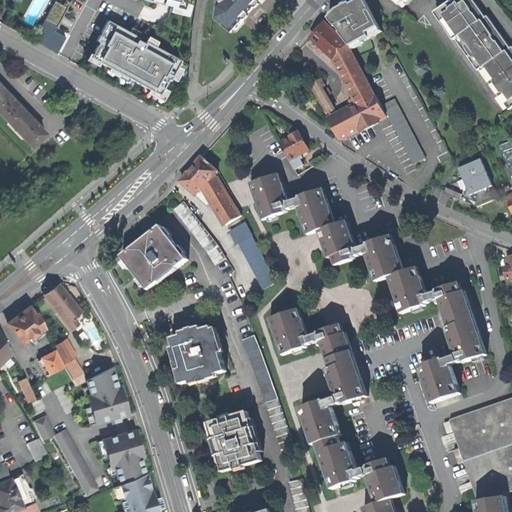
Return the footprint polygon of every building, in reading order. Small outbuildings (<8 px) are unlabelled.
[(172,7),(184,10),(185,4),(186,0),(146,0),(163,4),(172,7)] [(214,20),(230,33),(241,20),(245,20),(247,17),(248,13),(252,7),(256,8),(260,4),(259,0),(223,0),(217,7),(214,20)] [(370,38),(382,32),(364,0),(357,0),(350,4),(349,2),(341,6),(337,9),(328,19),(336,29),(337,28),(341,34),(353,50),(354,49),(351,45),(356,42),(357,44),(370,37),(370,38)] [(459,37),(461,36),(486,18),(475,2),(473,0),(451,0),(450,2),(451,3),(440,10),(459,37)] [(47,16),(45,21),(57,27),(67,10),(56,4),(49,17),(47,16)] [(191,6),(185,4),(184,10),(172,7),(170,12),(188,17),(191,6)] [(484,68),(486,66),(511,49),(496,28),(488,17),(486,18),(461,36),(484,68)] [(57,27),(45,21),(33,41),(57,54),(66,38),(55,32),(57,27)] [(91,56),(101,61),(103,62),(102,64),(110,68),(111,69),(112,67),(129,77),(128,79),(129,79),(149,90),(150,90),(151,89),(161,94),(164,89),(169,80),(170,81),(172,79),(178,67),(181,61),(155,47),(151,45),(150,47),(144,44),(141,42),(138,40),(139,38),(138,37),(129,32),(108,21),(97,41),(99,42),(92,55),(91,56)] [(350,112),(330,123),(340,142),(386,117),(348,45),(324,23),(310,39),(317,45),(334,61),(336,57),(357,97),(349,101),(348,107),(350,112)] [(131,27),(129,32),(138,37),(140,32),(131,27)] [(151,45),(155,47),(158,42),(148,36),(144,44),(150,47),(151,45)] [(511,48),(511,49),(486,66),(511,102),(511,48)] [(98,66),(101,61),(91,56),(92,55),(90,54),(87,60),(98,66)] [(127,82),(129,79),(128,79),(129,77),(112,67),(111,69),(110,68),(108,72),(127,82)] [(178,67),(172,79),(176,81),(183,70),(178,67)] [(326,116),(334,112),(322,90),(326,87),(321,79),(310,86),(326,116)] [(0,113),(32,147),(46,134),(38,125),(32,120),(30,117),(26,114),(24,111),(18,105),(13,100),(7,94),(5,92),(1,88),(0,86),(0,113)] [(150,90),(149,90),(148,93),(163,102),(169,91),(164,89),(161,94),(151,89),(150,90)] [(394,100),(382,107),(413,166),(424,160),(394,100)] [(291,161),(301,155),(309,151),(304,142),(300,133),(281,143),(291,161)] [(511,142),(502,146),(511,171),(511,142)] [(301,155),(291,161),(296,170),(303,166),(301,161),(303,159),(301,155)] [(225,227),(242,216),(236,206),(235,206),(218,179),(218,178),(216,179),(214,177),(218,173),(202,158),(192,170),(181,182),(196,197),(203,189),(215,209),(225,227)] [(460,169),(468,189),(471,196),(493,187),(482,159),(460,169)] [(288,212),(288,211),(286,204),(289,203),(285,190),(279,175),(251,184),(264,220),(288,212)] [(471,196),(468,189),(464,197),(466,198),(467,198),(466,202),(478,207),(498,198),(493,187),(471,196)] [(462,194),(447,188),(445,193),(460,199),(462,194)] [(303,206),(299,207),(308,235),(320,231),(336,226),(324,189),(300,197),(301,199),(303,206)] [(303,206),(301,199),(289,203),(286,204),(288,211),(299,207),(303,206)] [(208,253),(215,266),(227,259),(219,247),(184,202),(175,210),(208,253)] [(360,256),(358,250),(350,228),(348,222),(336,226),(320,231),(329,258),(333,257),(336,266),(357,259),(357,257),(360,256)] [(237,246),(239,245),(263,291),(276,284),(252,238),(254,237),(247,224),(230,232),(237,246)] [(177,269),(189,261),(162,226),(151,235),(150,234),(134,247),(134,248),(123,257),(133,270),(135,272),(149,291),(161,282),(161,283),(178,270),(177,269)] [(372,252),(367,254),(370,262),(376,282),(391,277),(405,273),(393,236),(369,244),(370,246),(372,252)] [(370,246),(358,250),(360,256),(367,254),(372,252),(370,246)] [(424,297),(428,296),(419,268),(405,273),(391,277),(403,314),(427,306),(426,305),(424,297)] [(438,292),(441,300),(463,292),(460,284),(438,291),(438,292)] [(72,331),(78,325),(73,319),(81,313),(59,285),(51,291),(44,296),(67,325),(72,331)] [(441,300),(438,292),(428,296),(424,297),(426,305),(438,301),(441,300)] [(463,292),(441,300),(438,301),(441,311),(444,310),(450,328),(448,329),(457,357),(459,356),(462,363),(462,364),(487,356),(480,334),(472,311),(469,300),(466,292),(463,292)] [(8,324),(23,345),(27,341),(31,346),(38,340),(34,335),(44,327),(34,304),(17,317),(8,324)] [(299,310),(271,320),(283,356),(307,348),(307,347),(318,343),(321,353),(325,352),(328,361),(353,353),(350,343),(347,334),(345,335),(341,326),(319,333),(319,334),(309,338),(299,310)] [(182,386),(227,372),(221,354),(220,354),(212,328),(172,340),(175,349),(171,350),(178,373),(182,386)] [(0,366),(12,354),(9,348),(8,349),(0,333),(0,366)] [(243,341),(266,404),(279,399),(255,336),(243,341)] [(64,341),(55,345),(65,363),(74,358),(64,341)] [(362,379),(353,353),(328,361),(331,370),(328,371),(333,389),(362,379)] [(447,368),(453,366),(462,363),(459,356),(457,357),(445,361),(447,368)] [(86,380),(74,358),(65,363),(66,366),(65,367),(76,386),(86,380)] [(462,394),(453,366),(447,368),(445,361),(445,360),(421,367),(433,404),(462,394)] [(118,385),(113,367),(86,380),(88,386),(90,395),(87,396),(87,397),(90,407),(96,424),(129,414),(124,397),(127,396),(125,389),(123,383),(118,385)] [(26,377),(17,381),(28,404),(36,400),(26,377)] [(365,389),(362,379),(333,389),(337,399),(325,403),(325,402),(301,410),(314,446),(317,445),(333,490),(357,482),(356,481),(367,477),(371,487),(400,478),(396,468),(392,469),(389,461),(369,468),(369,469),(359,473),(349,444),(341,447),(338,438),(342,436),(333,408),(343,405),(343,406),(368,398),(365,389)] [(485,392),(485,382),(477,382),(477,392),(485,392)] [(85,397),(87,397),(87,396),(90,395),(88,386),(82,388),(85,397)] [(266,404),(268,410),(281,406),(279,399),(266,404)] [(460,449),(465,462),(479,502),(505,498),(504,495),(511,491),(511,399),(450,420),(450,421),(454,431),(460,449)] [(270,417),(283,413),(281,406),(268,410),(270,417)] [(90,426),(96,424),(90,407),(84,409),(90,426)] [(228,472),(264,461),(249,412),(213,423),(215,432),(217,431),(220,439),(215,440),(218,449),(220,457),(225,455),(227,463),(225,464),(228,472)] [(270,417),(273,424),(286,419),(283,413),(270,417)] [(47,415),(33,421),(43,442),(53,435),(56,434),(47,415)] [(286,419),(273,424),(275,431),(288,426),(286,419)] [(448,433),(454,431),(450,421),(445,423),(448,433)] [(290,433),(288,426),(275,431),(277,437),(290,433)] [(66,429),(56,434),(53,435),(86,497),(98,490),(66,429)] [(136,429),(102,440),(107,457),(110,467),(114,466),(116,476),(119,485),(146,474),(143,460),(140,452),(143,451),(142,447),(136,429)] [(279,444),(292,439),(290,433),(277,437),(279,444)] [(27,444),(35,462),(47,457),(39,439),(27,444)] [(295,446),(292,439),(279,444),(282,450),(295,446)] [(101,458),(107,457),(102,440),(96,441),(101,458)] [(295,446),(282,450),(284,457),(297,452),(295,446)] [(459,464),(465,462),(460,449),(455,450),(459,464)] [(111,477),(116,476),(114,466),(110,467),(108,468),(111,477)] [(40,511),(34,498),(36,497),(33,489),(31,490),(24,474),(0,484),(0,505),(0,506),(0,505),(0,511),(40,511)] [(146,474),(119,485),(122,497),(123,499),(120,500),(124,511),(159,511),(159,510),(156,511),(152,500),(156,499),(153,490),(151,490),(146,474)] [(401,481),(400,478),(371,487),(377,505),(364,510),(364,511),(396,511),(392,500),(406,495),(401,481)] [(290,483),(291,489),(304,486),(303,480),(290,483)] [(117,499),(122,497),(119,485),(114,488),(117,499)] [(293,496),(306,493),(304,486),(291,489),(293,496)] [(294,503),(308,500),(306,493),(293,496),(294,503)] [(160,497),(156,499),(152,500),(156,511),(159,510),(159,509),(164,508),(162,502),(160,497)] [(509,511),(507,498),(505,498),(479,502),(477,503),(478,511),(509,511)] [(309,507),(308,500),(294,503),(296,510),(309,507)]
